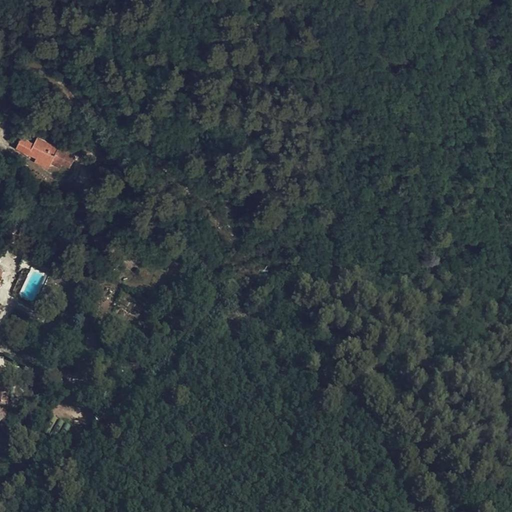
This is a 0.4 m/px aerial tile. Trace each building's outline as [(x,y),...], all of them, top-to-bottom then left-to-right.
[(17,147),(37,157),(38,156),(52,162),(53,159),(61,163),(70,167),(74,158),(68,156),(72,148),(61,143),(60,147),(37,136),(34,143),(22,136),(17,147)] [(49,167),(52,162),(38,156),(37,157),(35,161),(49,167)] [(31,269),(33,265),(35,261),(24,255),(20,264),(31,269)] [(44,271),(49,274),(52,269),(48,267),(51,261),(42,256),(38,262),(46,266),(44,271)] [(33,265),(44,271),(46,266),(38,262),(35,261),(33,265)] [(0,421),(4,420),(7,396),(10,395),(11,385),(0,383),(0,421)]
